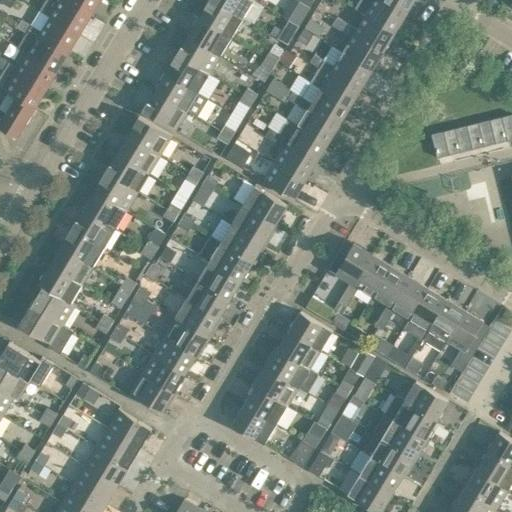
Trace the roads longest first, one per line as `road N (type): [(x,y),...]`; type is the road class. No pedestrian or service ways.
road 1 (residential): [(201,412),(339,199)]
road 2 (residential): [(23,204),(148,0)]
road 3 (residential): [(511,304),(339,199)]
road 4 (residential): [(295,511),(303,471),(201,412)]
